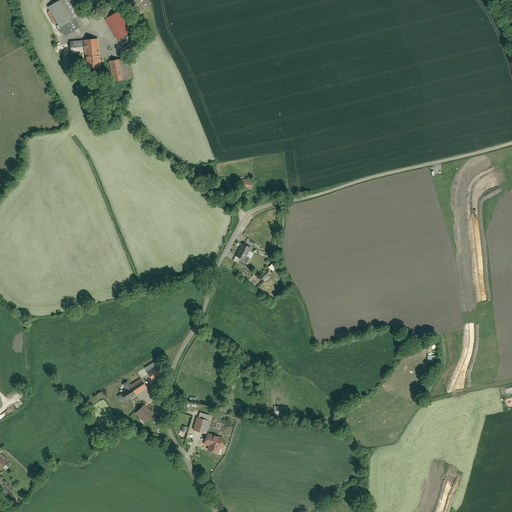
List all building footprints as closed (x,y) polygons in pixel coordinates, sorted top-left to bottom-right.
[(90,22),(77,0),(62,0),(50,7),(67,36),(90,22)] [(152,2),(150,0),(133,0),(143,10),(152,2)] [(122,12),(109,18),(119,39),(132,33),(122,12)] [(102,67),(100,38),(86,39),(87,52),(88,68),(102,67)] [(73,53),(87,52),(86,39),(72,40),(73,53)] [(133,43),(124,48),(128,54),(136,49),(133,43)] [(123,59),(112,61),(115,81),(126,80),(123,59)] [(253,180),(242,179),(242,188),(253,188),(253,180)] [(245,242),(238,256),(246,260),(249,256),(253,247),(245,242)] [(280,265),(276,261),(270,267),(274,271),(280,265)] [(158,360),(146,368),(155,380),(166,373),(158,360)] [(143,378),(132,384),(138,394),(148,388),(143,378)] [(138,394),(132,384),(132,385),(129,381),(125,384),(128,389),(123,392),(124,393),(127,399),(128,400),(138,394)] [(155,414),(145,404),(137,412),(147,422),(155,414)] [(200,417),(199,416),(195,429),(208,432),(211,420),(210,420),(200,417)] [(227,438),(209,433),(206,443),(211,444),(209,450),(221,454),(224,445),(225,445),(227,438)] [(10,460),(0,451),(0,469),(1,470),(10,460)]
